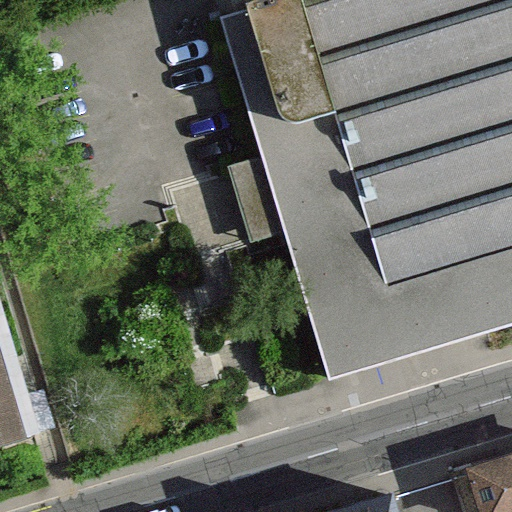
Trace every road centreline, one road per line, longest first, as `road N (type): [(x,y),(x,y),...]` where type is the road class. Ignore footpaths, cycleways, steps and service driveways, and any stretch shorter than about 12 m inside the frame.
road 1 (tertiary): [(511,397),(127,511)]
road 2 (unknown): [(180,0),(137,28),(126,61),(164,161)]
